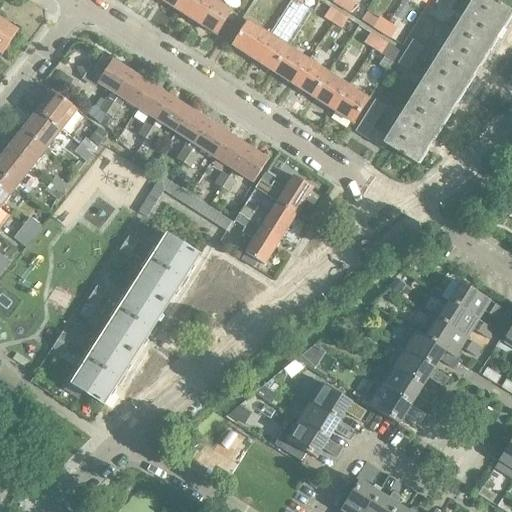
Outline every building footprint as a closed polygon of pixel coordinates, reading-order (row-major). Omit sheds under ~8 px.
[(159,0),(176,10),(182,0),(159,0)] [(196,23),(210,0),(182,0),(176,10),(196,23)] [(214,0),(210,0),(196,23),(216,36),(232,11),(214,0)] [(329,0),(342,8),(346,0),(329,0)] [(346,0),(342,8),(350,13),(356,3),(352,0),(346,0)] [(437,0),(435,3),(446,10),(451,0),(437,0)] [(473,0),(456,28),(489,50),(511,13),(490,0),(473,0)] [(319,1),(312,11),(332,24),(339,13),(319,1)] [(340,29),(347,18),(339,13),(332,24),(340,29)] [(367,13),(362,20),(373,27),(382,33),(389,23),(379,17),(377,19),(367,13)] [(0,20),(0,53),(2,55),(18,31),(0,20)] [(254,60),(269,35),(248,22),(232,47),(254,60)] [(396,28),(389,23),(382,33),(390,38),(396,28)] [(433,65),(466,85),(489,50),(456,28),(433,65)] [(379,39),(371,33),(364,43),(373,49),(379,39)] [(273,73),(289,48),(269,35),(254,60),(273,73)] [(388,44),(379,39),(373,49),(381,54),(388,44)] [(423,47),(413,40),(405,52),(415,58),(423,47)] [(293,86),(309,61),(289,48),(273,73),(293,86)] [(405,52),(398,64),(408,70),(415,58),(405,52)] [(113,103),(117,96),(132,73),(113,60),(112,61),(103,55),(94,70),(103,75),(98,83),(110,91),(106,98),(113,103)] [(313,99),(329,74),(309,61),(293,86),(313,99)] [(433,65),(408,104),(441,126),(467,85),(466,85),(433,65)] [(59,70),(51,81),(66,91),(70,85),(68,77),(59,70)] [(132,73),(117,96),(136,108),(151,85),(132,73)] [(329,74),(313,99),(333,111),(349,87),(329,74)] [(171,97),(151,85),(136,108),(149,116),(145,123),(152,127),(156,121),(171,97)] [(353,124),(369,99),(349,87),(333,111),(353,124)] [(76,111),(53,92),(37,112),(61,131),(76,111)] [(190,110),(171,97),(156,121),(152,127),(159,132),(164,126),(174,132),(190,110)] [(105,114),(113,103),(106,98),(98,110),(105,114)] [(375,100),(368,111),(378,118),(385,106),(375,100)] [(113,119),(121,108),(113,103),(105,114),(113,119)] [(417,165),(441,126),(408,104),(387,138),(384,144),(386,146),(417,165)] [(184,148),(191,152),(195,146),(210,123),(190,110),(174,132),(187,141),(183,147),(184,148)] [(368,111),(361,122),(372,128),(378,118),(368,111)] [(22,131),(46,150),(61,131),(37,112),(22,131)] [(366,138),(372,128),(361,122),(355,132),(366,138)] [(138,135),(145,139),(152,127),(145,123),(138,135)] [(214,158),(229,135),(210,123),(195,146),(214,158)] [(159,132),(152,127),(145,139),(152,144),(159,132)] [(99,128),(90,139),(99,146),(107,134),(99,128)] [(373,143),(379,133),(372,128),(366,138),(373,143)] [(46,150),(22,131),(7,150),(31,169),(46,150)] [(384,149),(386,146),(384,144),(387,138),(379,133),(373,143),(384,149)] [(214,158),(234,171),(249,147),(229,135),(214,158)] [(91,155),(97,148),(86,139),(80,146),(91,155)] [(86,161),(91,155),(80,146),(75,152),(86,161)] [(253,183),(268,160),(249,147),(234,171),(253,183)] [(183,164),(191,152),(184,148),(176,160),(183,164)] [(0,158),(0,175),(16,188),(31,169),(7,150),(0,158)] [(191,152),(183,164),(190,168),(198,156),(191,152)] [(229,177),(222,172),(215,184),(221,189),(229,177)] [(16,188),(0,175),(0,205),(1,207),(16,188)] [(255,189),(277,203),(297,215),(313,189),(294,176),(285,189),(274,182),(270,187),(260,181),(255,189)] [(56,177),(51,184),(62,193),(67,186),(56,177)] [(160,177),(155,186),(163,191),(167,193),(172,185),(160,177)] [(236,181),(229,177),(221,189),(228,194),(236,181)] [(46,191),(57,199),(62,193),(51,184),(46,191)] [(167,193),(175,198),(180,190),(172,185),(167,193)] [(149,194),(158,200),(163,191),(155,186),(149,194)] [(180,190),(175,198),(182,203),(188,195),(180,190)] [(149,194),(143,204),(152,210),(158,200),(149,194)] [(188,195),(182,203),(190,208),(196,200),(188,195)] [(196,200),(190,208),(198,213),(203,204),(196,200)] [(239,214),(281,240),(297,215),(277,203),(269,215),(257,208),(254,212),(244,206),(239,214)] [(138,212),(147,218),(152,210),(143,204),(138,212)] [(203,204),(198,213),(205,218),(211,209),(203,204)] [(211,209),(205,218),(213,223),(219,215),(211,209)] [(281,240),(239,214),(234,221),(245,228),(241,232),(253,240),(245,253),(265,266),(281,240)] [(219,215),(213,223),(221,228),(227,219),(219,215)] [(30,218),(24,226),(35,235),(41,227),(30,218)] [(227,219),(221,228),(228,233),(234,224),(227,219)] [(15,238),(26,247),(35,235),(24,226),(15,238)] [(199,256),(167,235),(151,261),(183,282),(199,256)] [(129,236),(124,243),(133,249),(142,255),(147,247),(138,241),(129,236)] [(119,251),(128,257),(133,249),(124,243),(119,251)] [(135,285),(168,306),(183,282),(151,261),(135,285)] [(449,302),(478,321),(484,312),(498,321),(504,311),(461,283),(449,302)] [(97,285),(92,293),(102,299),(107,291),(97,285)] [(168,306),(135,285),(119,310),(152,331),(168,306)] [(92,293),(88,301),(97,307),(102,299),(92,293)] [(486,339),(492,330),(478,321),(449,302),(437,320),(467,339),(472,330),(486,339)] [(103,335),(136,356),(152,331),(119,310),(103,335)] [(475,357),(481,348),(467,339),(437,320),(430,316),(419,334),(455,357),(461,348),(475,357)] [(453,369),(459,360),(455,358),(455,357),(419,334),(409,328),(398,346),(434,369),(439,361),(453,369)] [(72,338),(62,333),(57,340),(67,346),(72,338)] [(136,356),(103,335),(87,360),(120,380),(136,356)] [(57,340),(52,348),(69,358),(74,350),(67,346),(57,340)] [(398,346),(386,365),(393,369),(422,387),(428,379),(442,387),(448,378),(434,369),(398,346)] [(104,406),(104,405),(120,380),(87,360),(71,385),(104,406)] [(481,376),(496,384),(500,377),(486,368),(481,376)] [(436,396),(422,387),(393,369),(381,387),(411,406),(416,397),(430,406),(436,396)] [(511,384),(505,380),(501,388),(511,394),(511,384)] [(310,403),(339,422),(345,412),(360,422),(366,412),(322,384),(310,403)] [(419,424),(425,414),(411,406),(381,387),(369,407),(398,426),(405,415),(419,424)] [(339,422),(310,403),(299,421),(328,439),(334,431),(348,440),(354,431),(339,422)] [(244,425),(253,410),(243,404),(234,419),(244,425)] [(274,445),(296,459),(301,462),(306,453),(316,459),(322,449),(337,458),(343,449),(328,440),(328,439),(299,421),(291,417),(280,435),(274,445)] [(511,439),(495,468),(511,478),(511,439)] [(342,511),(366,511),(378,493),(381,489),(374,484),(372,489),(359,481),(340,510),(342,511)] [(496,495),(483,487),(478,495),(492,503),(496,495)] [(378,493),(366,511),(392,511),(397,505),(396,505),(399,500),(392,496),(390,500),(378,493)] [(497,506),(505,511),(511,511),(511,505),(502,499),(497,506)]
